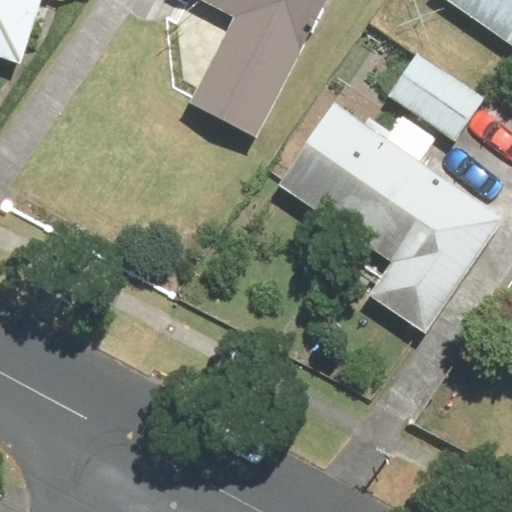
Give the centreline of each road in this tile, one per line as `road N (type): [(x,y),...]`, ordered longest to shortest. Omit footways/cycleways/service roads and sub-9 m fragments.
road 1 (residential): [(0,368),(157,453)]
road 2 (residential): [(157,453),(267,511)]
